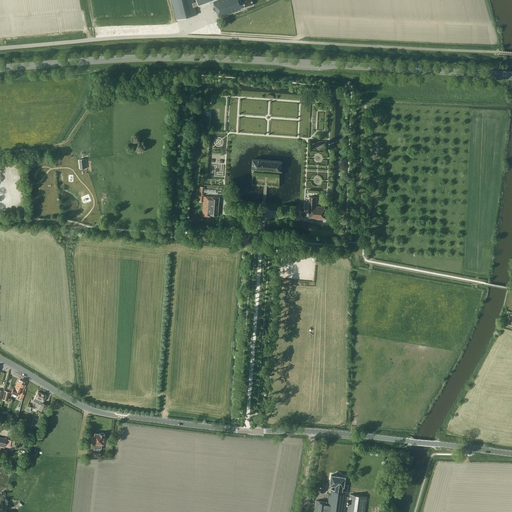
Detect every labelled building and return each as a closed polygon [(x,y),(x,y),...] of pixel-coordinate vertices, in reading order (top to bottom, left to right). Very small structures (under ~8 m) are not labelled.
[(171,0),(176,19),(197,14),(195,6),(198,5),(198,6),(215,0),(196,0),(197,1),(194,2),(193,0),(171,0)] [(242,0),(218,0),(213,2),(219,18),(240,10),(240,9),(245,7),(249,5),(249,6),(253,5),(253,4),(251,0),(243,0),(242,0)] [(281,171),(282,161),(252,159),(252,169),(281,171)] [(218,215),(219,197),(212,196),(212,197),(204,196),(204,192),(215,193),(216,190),(204,189),(204,187),(200,186),(198,202),(200,202),(203,202),(202,216),(210,216),(210,215),(218,215)] [(324,220),(325,207),(316,206),(317,197),(309,197),(309,219),(324,220)] [(17,396),(20,390),(22,391),(25,385),(23,384),(24,382),(20,380),(19,382),(17,381),(14,387),(13,387),(11,393),(17,396)] [(43,412),(46,404),(42,403),(46,395),(37,392),(33,401),(37,403),(41,404),(38,410),(43,412)] [(93,448),(94,448),(93,450),(94,450),(93,454),(93,457),(99,457),(99,455),(100,455),(100,451),(101,448),(101,449),(102,444),(104,444),(104,442),(107,442),(107,438),(105,437),(105,434),(100,433),(100,434),(94,433),(94,436),(92,436),(92,440),(93,440),(93,444),(94,444),(93,448)] [(0,437),(0,445),(9,448),(11,440),(0,437)] [(344,486),(344,484),(345,476),(331,475),(330,484),(336,485),(335,489),(331,489),(331,494),(329,494),(328,502),(316,501),(315,509),(314,511),(344,511),(347,496),(345,496),(346,491),(342,490),(343,486),(344,486)] [(349,496),(347,496),(347,500),(349,500),(347,511),(364,511),(367,496),(350,494),(349,496)]
